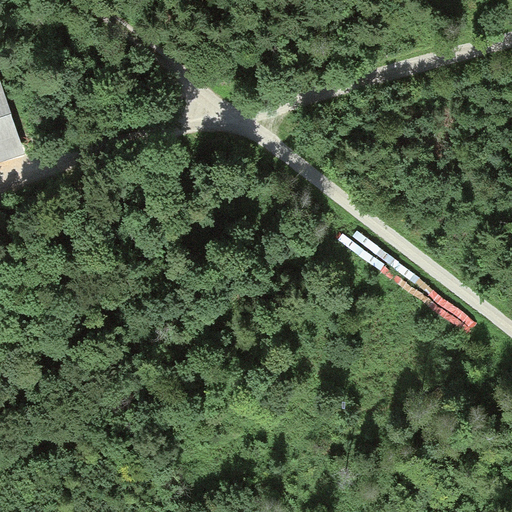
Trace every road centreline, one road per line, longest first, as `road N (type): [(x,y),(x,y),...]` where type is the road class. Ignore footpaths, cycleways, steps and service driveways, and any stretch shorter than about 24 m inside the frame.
road 1 (track): [(79,0),(511,328)]
road 2 (track): [(234,118),(511,42)]
road 3 (track): [(234,118),(0,190)]
